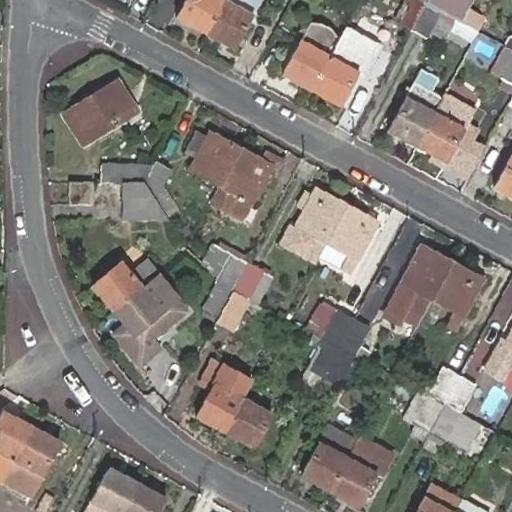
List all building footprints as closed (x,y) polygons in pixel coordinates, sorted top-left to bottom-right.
[(224,1),(224,0),(186,0),(177,18),(206,34),(224,1)] [(426,5),(416,0),(406,0),(395,23),(412,32),(426,5)] [(448,0),(428,0),(426,5),(441,13),(448,0)] [(253,17),(224,1),(206,34),(236,50),(253,17)] [(426,5),(412,32),(427,40),(441,13),(426,5)] [(312,90),(337,42),(332,30),(319,24),(309,25),(283,75),(312,90)] [(356,50),(338,41),(337,42),(312,90),(342,106),(359,74),(346,68),(356,50)] [(511,51),(507,48),(499,63),(509,68),(502,81),(511,86),(511,51)] [(511,95),(511,86),(502,81),(498,88),(511,95)] [(84,147),(139,115),(118,82),(65,114),(84,147)] [(418,149),(444,101),(414,85),(389,134),(418,149)] [(473,145),(479,133),(466,127),(474,113),(446,98),(444,101),(418,149),(416,153),(430,160),(432,157),(433,157),(437,150),(449,156),(443,167),(457,175),(462,166),(474,172),(485,152),(473,145)] [(222,190),(244,149),(213,132),(184,186),(193,191),(200,179),(222,190)] [(261,158),(244,149),(222,190),(212,210),(247,229),(257,210),(251,207),(263,184),(273,165),(261,158)] [(443,167),(449,156),(437,150),(433,157),(432,157),(430,160),(443,167)] [(264,151),(261,158),(273,165),(263,184),(269,188),(282,161),(264,151)] [(511,198),(511,158),(495,190),(511,198)] [(156,162),(154,167),(144,185),(154,199),(169,168),(156,162)] [(469,182),(474,172),(462,166),(457,175),(469,182)] [(144,185),(154,167),(110,167),(110,185),(122,185),(144,185)] [(93,206),(93,185),(69,185),(69,206),(93,206)] [(154,199),(144,185),(122,185),(123,220),(169,220),(154,199)] [(321,258),(349,206),(318,189),(296,230),(291,227),(283,244),(318,264),(321,258)] [(379,223),(349,206),(321,258),(352,274),(379,223)] [(431,301),(453,262),(424,246),(395,299),(404,304),(412,291),(431,301)] [(234,255),(221,280),(235,292),(250,264),(234,255)] [(114,312),(161,275),(150,261),(131,276),(121,265),(95,287),(114,312)] [(485,278),(453,262),(431,301),(453,313),(446,327),(456,333),(485,278)] [(250,264),(235,292),(250,301),(260,306),(276,278),(250,264)] [(173,292),(161,275),(114,312),(134,337),(163,314),(156,304),(173,292)] [(235,292),(221,280),(202,313),(218,322),(235,292)] [(235,292),(218,322),(234,331),(250,301),(235,292)] [(325,305),(310,333),(323,341),(339,349),(354,321),(325,305)] [(371,330),(354,321),(339,349),(365,363),(371,353),(362,347),(371,330)] [(511,332),(508,340),(503,338),(485,371),(504,381),(511,366),(511,332)] [(339,349),(323,341),(307,371),(323,379),(339,349)] [(365,363),(339,349),(323,379),(339,388),(351,367),(360,372),(365,363)] [(201,379),(210,384),(224,356),(214,351),(201,379)] [(443,368),(428,397),(446,406),(461,378),(443,368)] [(227,370),(217,388),(243,402),(253,385),(227,370)] [(461,414),(477,386),(461,378),(446,406),(461,414)] [(226,434),(243,402),(217,388),(199,420),(226,434)] [(446,406),(428,397),(413,424),(431,434),(446,406)] [(273,418),(243,402),(226,434),(256,450),(273,418)] [(446,406),(431,434),(468,454),(483,426),(461,414),(446,406)] [(0,416),(0,481),(2,482),(32,427),(3,411),(0,416)] [(32,427),(2,482),(30,497),(43,474),(45,475),(62,442),(32,427)] [(330,491),(358,440),(330,427),(303,476),(330,491)] [(358,440),(330,491),(360,507),(377,475),(382,477),(393,457),(359,438),(358,440)] [(122,511),(137,484),(109,468),(90,502),(85,511),(122,511)] [(456,511),(458,509),(436,498),(444,484),(435,479),(417,511),(456,511)] [(137,484),(122,511),(160,511),(167,500),(137,484)]
